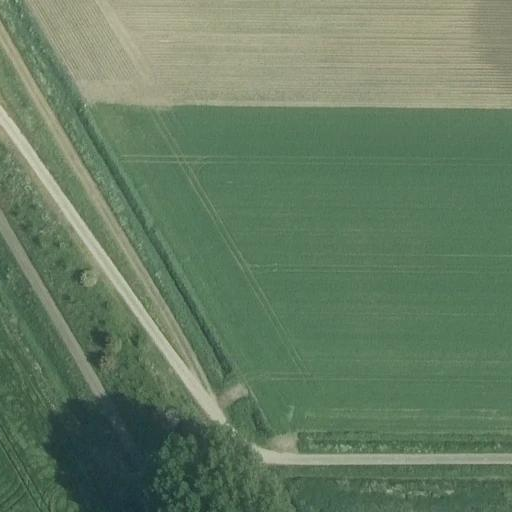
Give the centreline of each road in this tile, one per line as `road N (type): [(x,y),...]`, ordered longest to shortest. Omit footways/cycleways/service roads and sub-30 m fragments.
road 1 (unclassified): [(511,465),(254,457),(205,408),(0,117)]
road 2 (track): [(0,38),(182,342),(205,408)]
road 3 (track): [(0,230),(165,511)]
